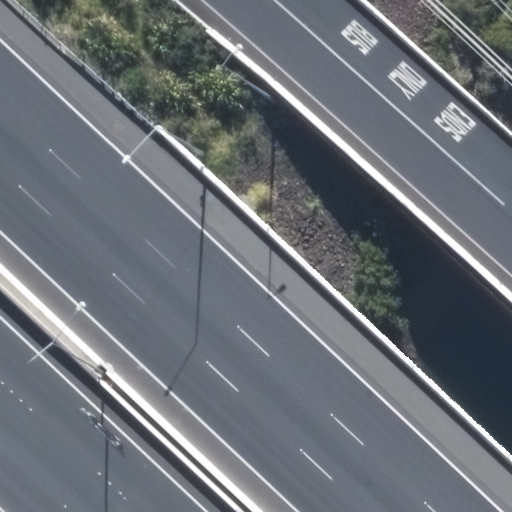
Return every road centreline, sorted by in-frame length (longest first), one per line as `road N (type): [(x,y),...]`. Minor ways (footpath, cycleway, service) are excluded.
road 1 (motorway): [(0,104),(432,511)]
road 2 (motorway): [(246,0),(511,238)]
